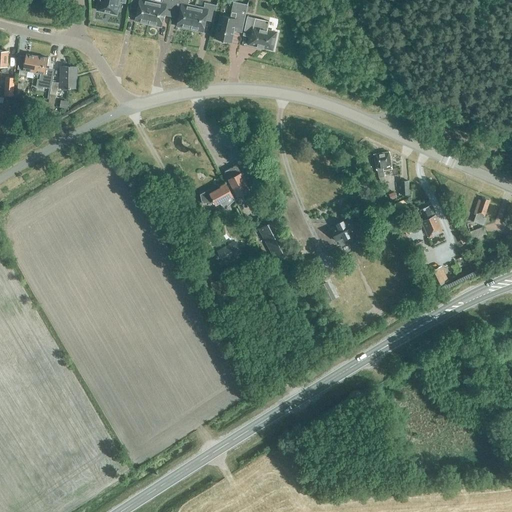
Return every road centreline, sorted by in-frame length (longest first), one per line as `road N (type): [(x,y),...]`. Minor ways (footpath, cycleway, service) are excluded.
road 1 (unclassified): [(511,187),(305,98),(227,89),(132,107)]
road 2 (primary): [(120,511),(396,340)]
road 3 (unclassified): [(0,178),(132,107)]
road 4 (primary): [(511,274),(396,340)]
road 5 (primary): [(396,340),(511,287)]
